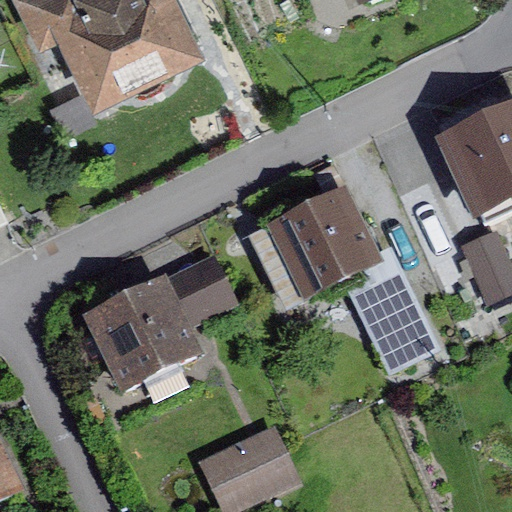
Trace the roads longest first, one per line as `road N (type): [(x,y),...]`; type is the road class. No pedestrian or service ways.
road 1 (residential): [(0,297),(511,48)]
road 2 (residential): [(97,511),(0,299)]
